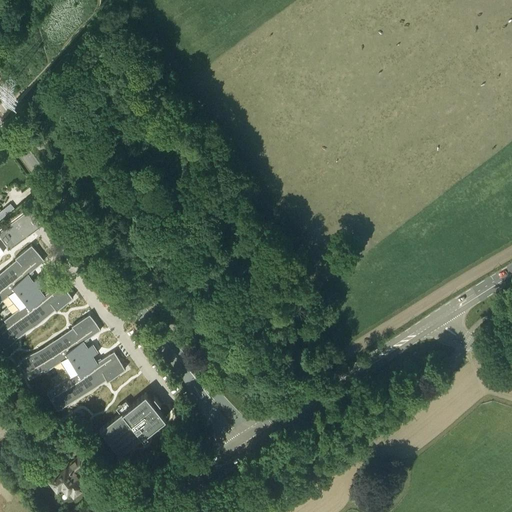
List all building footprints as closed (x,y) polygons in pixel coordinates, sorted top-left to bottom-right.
[(16,259),(0,272),(0,302),(8,295),(18,308),(4,320),(5,322),(0,325),(0,342),(5,349),(55,307),(57,309),(73,295),(60,279),(59,280),(56,282),(57,282),(48,289),(47,288),(44,291),(40,286),(45,282),(38,275),(34,279),(30,274),(34,271),(33,270),(41,263),(43,262),(43,261),(45,260),(32,244),(15,258),(16,259)] [(73,326),(18,362),(29,379),(43,370),(45,372),(61,361),(69,375),(53,385),(55,387),(47,392),(55,406),(57,408),(58,410),(106,378),(107,380),(125,369),(114,351),(113,352),(112,352),(110,353),(110,354),(101,359),(100,358),(96,361),(93,356),(98,352),(93,344),(88,348),(85,343),(89,340),(88,339),(97,333),(99,332),(99,331),(101,330),(90,313),(72,325),(73,326)] [(120,413),(100,429),(104,434),(111,443),(120,454),(136,441),(142,436),(144,438),(148,434),(147,433),(150,430),(154,427),(166,417),(157,406),(151,399),(146,392),(130,405),(120,413)] [(80,409),(51,432),(55,437),(84,414),(80,409)] [(64,436),(73,446),(86,436),(77,425),(64,436)] [(71,455),(65,448),(59,452),(65,460),(71,455)] [(88,464),(81,455),(50,480),(57,490),(62,486),(67,493),(70,491),(74,496),(85,487),(79,479),(82,477),(78,472),(88,464)]
